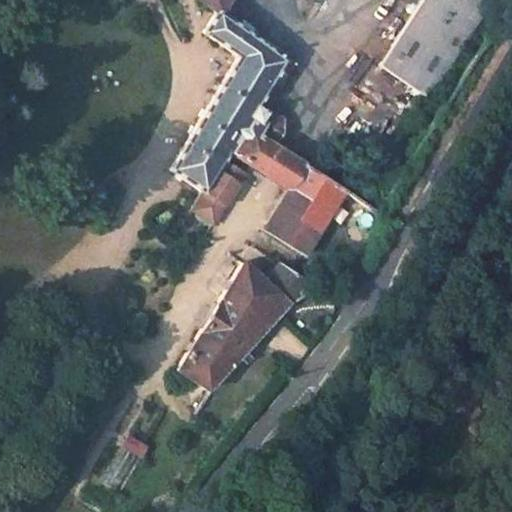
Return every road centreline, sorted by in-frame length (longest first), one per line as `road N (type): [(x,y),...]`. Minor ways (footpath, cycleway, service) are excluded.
road 1 (residential): [(511,51),(338,332),(191,511)]
road 2 (unknown): [(0,491),(82,332)]
